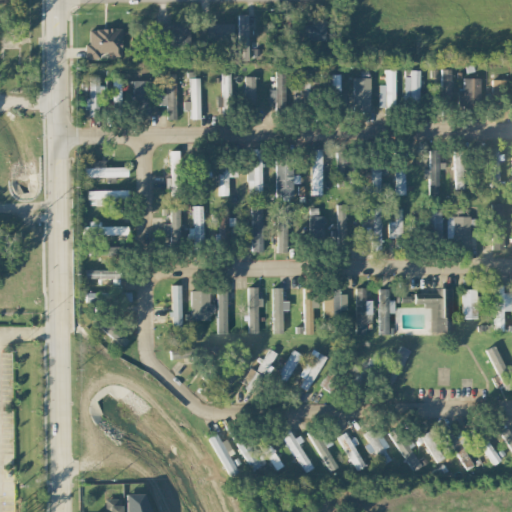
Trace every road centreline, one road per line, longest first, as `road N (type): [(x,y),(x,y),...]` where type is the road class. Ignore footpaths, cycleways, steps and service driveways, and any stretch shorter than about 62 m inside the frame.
road 1 (residential): [(148,253),(511,251),(192,397),(150,364),(148,253)]
road 2 (tertiary): [(59,511),(54,0)]
road 3 (residential): [(511,113),(55,122)]
road 4 (residential): [(148,253),(144,118)]
